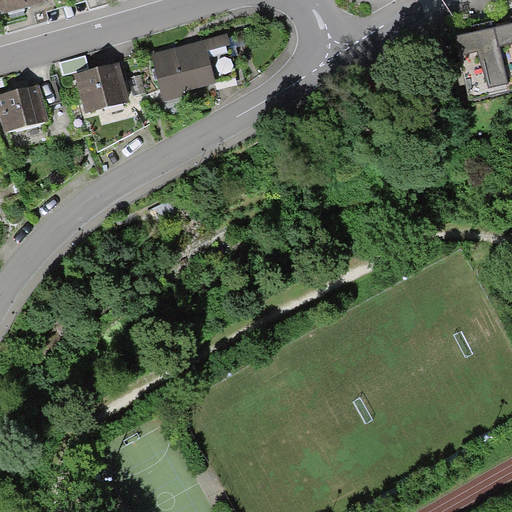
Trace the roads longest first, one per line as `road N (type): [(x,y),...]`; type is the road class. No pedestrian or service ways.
road 1 (track): [(56,511),(71,447),(85,426),(129,394),(421,241),(444,232),(511,241)]
road 2 (residential): [(318,50),(309,69),(270,98),(89,202),(0,297)]
road 3 (track): [(511,134),(412,143),(287,110),(270,98)]
road 4 (residential): [(0,61),(214,0)]
road 5 (residential): [(318,50),(373,33),(434,0)]
